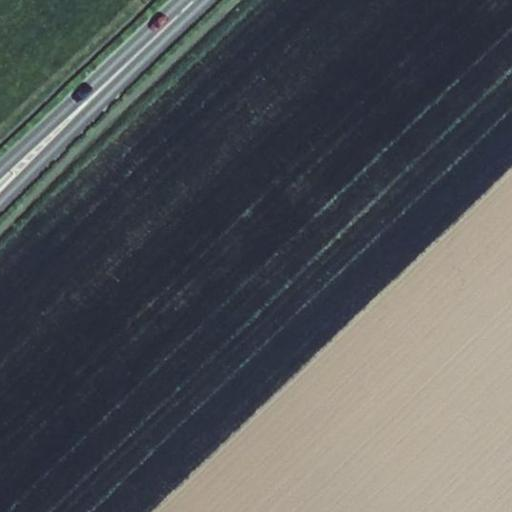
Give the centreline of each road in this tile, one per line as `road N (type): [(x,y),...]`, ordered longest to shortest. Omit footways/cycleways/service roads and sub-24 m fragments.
road 1 (secondary): [(0,198),(116,72)]
road 2 (secondary): [(116,72),(0,173)]
